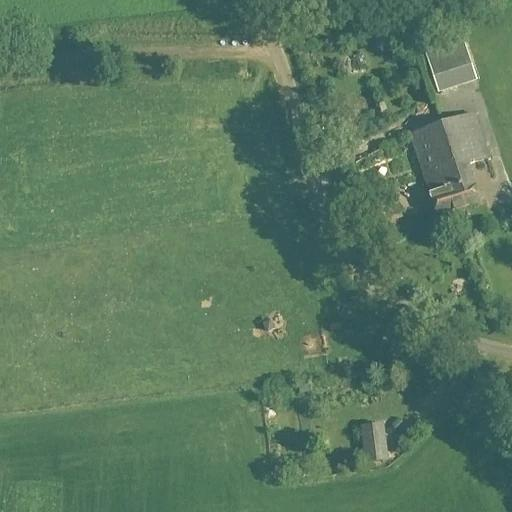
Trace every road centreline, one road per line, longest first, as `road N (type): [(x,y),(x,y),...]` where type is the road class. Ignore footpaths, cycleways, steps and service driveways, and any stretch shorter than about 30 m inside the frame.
road 1 (unclassified): [(511,353),(413,318),(349,259),(328,223),(278,60),(247,0)]
road 2 (track): [(278,60),(123,57),(0,69)]
